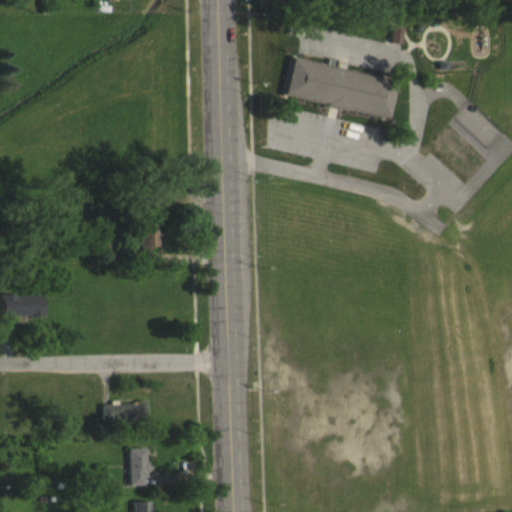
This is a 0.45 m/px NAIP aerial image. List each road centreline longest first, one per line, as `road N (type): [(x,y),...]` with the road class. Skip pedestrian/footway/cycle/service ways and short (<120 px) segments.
road 1 (primary): [(221,0),(235,511)]
road 2 (residential): [(0,374),(231,373)]
